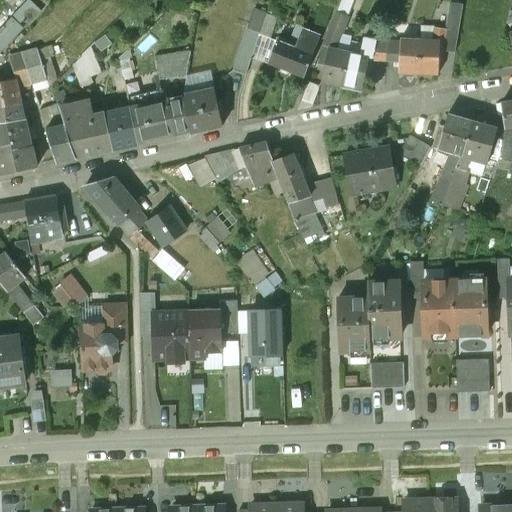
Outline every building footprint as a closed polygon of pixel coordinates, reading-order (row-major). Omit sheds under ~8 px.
[(23,4),(18,0),(1,0),(0,1),(6,7),(0,13),(0,30),(10,19),(23,4)] [(25,31),(40,13),(25,2),(23,4),(10,19),(21,28),(25,31)] [(463,6),(450,4),(446,29),(447,30),(443,51),(455,53),(463,6)] [(254,13),(248,30),(246,30),(233,72),(245,76),(258,37),(265,16),(254,13)] [(349,53),(336,50),(348,18),(336,13),(326,40),(319,65),(325,66),(322,81),(341,85),(349,53)] [(265,16),(258,37),(269,41),(276,19),(265,16)] [(0,53),(21,28),(10,19),(0,30),(0,53)] [(433,41),(421,40),(419,74),(438,75),(439,60),(442,60),(443,51),(447,30),(446,29),(435,28),(433,41)] [(295,51),(276,43),(268,64),(303,78),(320,36),(303,30),(295,51)] [(361,55),(349,53),(341,85),(361,90),(364,74),(369,75),(372,61),(386,62),(387,42),(364,39),(361,55)] [(421,40),(401,39),(401,43),(387,42),(386,62),(400,63),(399,73),(419,74),(421,40)] [(83,56),(91,77),(103,73),(93,45),(83,55),(83,56)] [(24,56),(31,83),(36,82),(34,92),(38,106),(48,103),(43,89),(40,80),(45,79),(42,69),(51,67),(48,58),(52,57),(49,49),(24,56)] [(189,55),(153,59),(158,81),(185,79),(189,55)] [(19,86),(31,83),(24,56),(11,60),(19,86)] [(82,88),(94,84),(91,77),(83,56),(74,65),(82,88)] [(15,79),(0,82),(0,108),(21,104),(15,79)] [(308,82),(301,102),(312,107),(320,87),(308,82)] [(213,85),(201,87),(202,93),(183,97),(191,133),(223,126),(213,85)] [(168,100),(163,90),(128,98),(130,108),(129,108),(138,145),(139,145),(191,133),(183,97),(183,96),(168,100)] [(511,101),(501,104),(503,114),(505,128),(511,127),(511,101)] [(105,114),(94,116),(90,102),(59,110),(69,134),(76,159),(113,151),(105,114)] [(21,104),(0,108),(0,124),(24,119),(21,104)] [(59,110),(58,108),(40,112),(56,163),(76,159),(69,134),(59,110)] [(129,108),(105,114),(113,151),(138,145),(129,108)] [(472,121),(448,114),(445,126),(438,149),(455,154),(462,156),(472,121)] [(497,129),(488,163),(496,166),(499,160),(505,128),(503,114),(493,115),(495,128),(497,129)] [(24,119),(0,124),(0,138),(27,133),(25,126),(24,119)] [(495,128),(472,121),(462,156),(470,158),(488,163),(497,129),(495,128)] [(432,147),(438,149),(445,126),(439,125),(432,147)] [(511,127),(505,128),(499,160),(511,162),(511,127)] [(27,133),(0,138),(0,150),(13,148),(14,152),(30,148),(29,141),(27,133)] [(431,147),(409,136),(399,156),(420,167),(431,147)] [(266,142),(239,149),(254,187),(258,186),(259,190),(269,186),(267,182),(277,178),(274,161),(266,142)] [(389,147),(344,155),(351,196),(396,188),(389,147)] [(30,148),(14,152),(13,148),(0,150),(0,175),(0,176),(35,168),(30,148)] [(233,150),(204,157),(218,182),(241,170),(233,150)] [(305,186),(293,155),(294,155),(293,154),(274,161),(277,178),(278,178),(285,192),(289,203),(309,198),(310,198),(305,186)] [(441,205),(462,156),(455,154),(454,157),(449,158),(431,201),(441,205)] [(462,183),(470,158),(462,156),(441,205),(457,211),(465,190),(468,186),(462,183)] [(112,178),(85,186),(84,187),(84,189),(102,210),(126,194),(112,178)] [(318,182),(325,206),(327,212),(334,210),(332,206),(339,205),(331,179),(318,182)] [(318,182),(305,186),(310,198),(309,198),(314,210),(325,206),(318,182)] [(126,194),(102,210),(117,224),(135,211),(138,208),(126,194)] [(55,197),(24,202),(29,231),(33,230),(35,241),(53,237),(52,233),(67,230),(62,202),(56,203),(55,197)] [(309,198),(289,203),(294,219),(304,240),(317,233),(319,237),(324,235),(315,214),(315,213),(314,210),(309,198)] [(20,203),(0,206),(0,222),(23,218),(20,203)] [(170,207),(147,223),(163,247),(186,231),(170,207)] [(147,223),(135,211),(117,224),(152,258),(160,250),(137,231),(147,223)] [(211,214),(206,219),(220,236),(224,233),(222,230),(224,229),(211,214)] [(221,251),(223,247),(220,243),(206,228),(198,236),(210,250),(211,249),(214,252),(218,248),(221,251)] [(182,267),(160,250),(152,258),(151,259),(173,278),(176,275),(182,268),(182,267)] [(254,284),(267,276),(251,252),(238,261),(254,284)] [(26,277),(6,253),(0,257),(0,282),(7,291),(15,285),(16,285),(26,277)] [(510,295),(509,279),(510,279),(510,259),(497,260),(498,296),(510,295)] [(423,294),(423,282),(424,282),(423,263),(410,263),(411,294),(423,294)] [(191,277),(182,268),(176,275),(185,283),(191,277)] [(67,279),(61,284),(78,305),(88,298),(74,279),(70,282),(67,279)] [(486,280),(454,281),(456,337),(487,336),(486,280)] [(424,282),(423,282),(423,294),(425,338),(433,338),(434,339),(435,341),(437,342),(438,343),(440,343),(442,343),(444,342),(446,341),(447,339),(448,337),(456,337),(454,281),(424,282)] [(398,282),(368,283),(369,298),(370,339),(400,338),(398,282)] [(35,308),(16,285),(15,285),(7,291),(33,325),(40,320),(40,321),(42,319),(34,309),(35,308)] [(153,332),(153,313),(154,313),(154,296),(140,296),(140,332),(153,332)] [(369,298),(338,299),(339,353),(370,352),(370,339),(369,298)] [(220,311),(221,311),(222,334),(239,333),(238,300),(219,301),(220,311)] [(114,325),(114,339),(117,341),(117,342),(129,341),(127,306),(105,306),(106,325),(114,325)] [(220,311),(189,312),(190,359),(206,359),(206,353),(222,352),(222,334),(221,311),(220,311)] [(251,356),(283,355),(281,311),(250,312),(251,356)] [(154,313),(153,313),(153,332),(153,333),(154,333),(154,341),(154,342),(154,360),(190,359),(189,312),(154,313)] [(106,325),(81,326),(82,370),(96,370),(100,373),(105,373),(108,369),(111,369),(111,354),(112,354),(117,348),(117,342),(117,341),(114,339),(114,325),(106,325)] [(140,332),(141,336),(154,342),(154,341),(154,333),(153,333),(153,332),(140,332)] [(18,337),(0,339),(0,387),(25,384),(18,337)] [(489,360),(457,361),(458,393),(490,392),(489,360)] [(371,365),(371,389),(404,388),(404,364),(371,365)] [(456,511),(456,500),(430,501),(430,511),(456,511)] [(430,511),(430,501),(404,501),(403,511),(430,511)]
